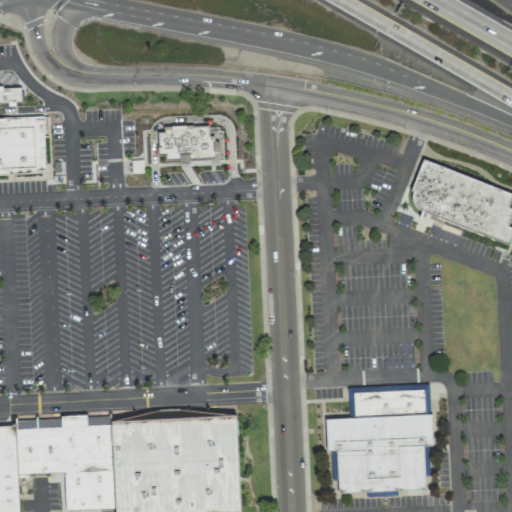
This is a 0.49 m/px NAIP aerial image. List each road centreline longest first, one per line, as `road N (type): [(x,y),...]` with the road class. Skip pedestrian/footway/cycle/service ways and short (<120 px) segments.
road 1 (residential): [(511,152),(315,92),(65,69)]
road 2 (motorway): [(76,0),(340,55),(511,122)]
road 3 (residential): [(273,85),(289,511)]
road 4 (motorway): [(340,0),(511,98)]
